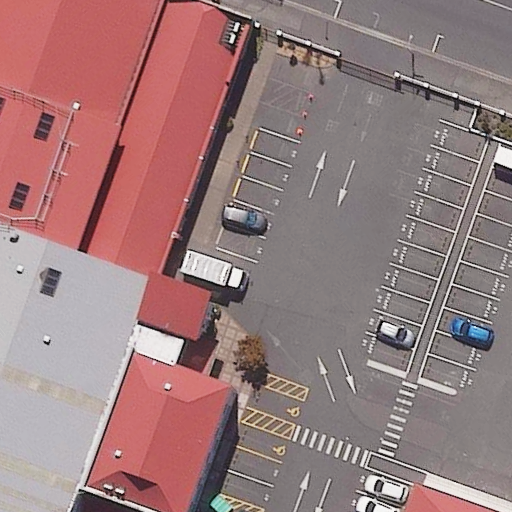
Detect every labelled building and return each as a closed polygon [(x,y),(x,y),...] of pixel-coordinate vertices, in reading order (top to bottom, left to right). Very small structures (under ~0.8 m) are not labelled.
[(264,24),(195,0),(0,0),(0,225),(170,285),(199,259),(267,54),(264,24)] [(511,118),(492,112),(454,220),(511,240),(511,118)] [(0,511),(90,511),(97,495),(146,357),(170,285),(0,225),(0,511)] [(146,357),(97,495),(142,511),(205,511),(250,394),(146,357)] [(494,511),(426,488),(417,511),(494,511)] [(142,511),(97,495),(90,511),(142,511)]
